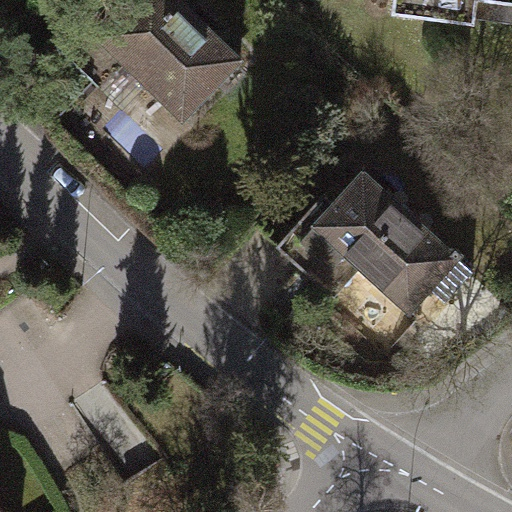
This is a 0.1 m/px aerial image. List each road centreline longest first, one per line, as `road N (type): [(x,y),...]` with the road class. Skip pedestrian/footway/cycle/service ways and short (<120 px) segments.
road 1 (residential): [(0,135),(321,425),(383,462)]
road 2 (residential): [(383,462),(511,380)]
